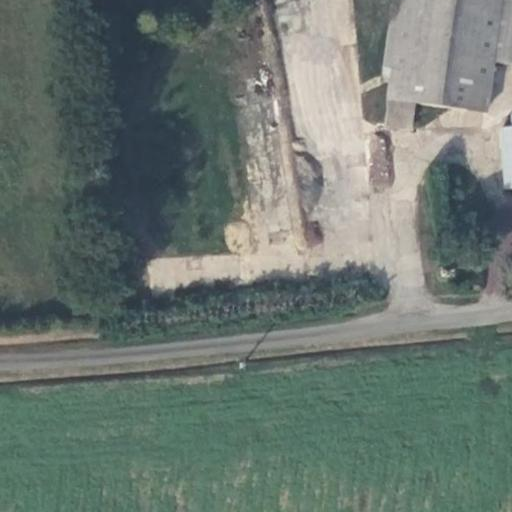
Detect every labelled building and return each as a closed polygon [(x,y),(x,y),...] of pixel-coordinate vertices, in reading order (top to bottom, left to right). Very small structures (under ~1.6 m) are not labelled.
[(408,106),(420,0),(385,0),(377,73),(388,74),(382,127),(410,130),(413,106),(408,106)] [(420,0),(408,106),(413,106),(478,114),(484,64),(491,0),(420,0)] [(511,0),(491,0),(484,64),(511,67),(511,0)] [(511,185),(511,122),(506,123),(496,125),(506,186),(511,185)] [(368,187),(386,188),(387,136),(369,136),(368,187)]
